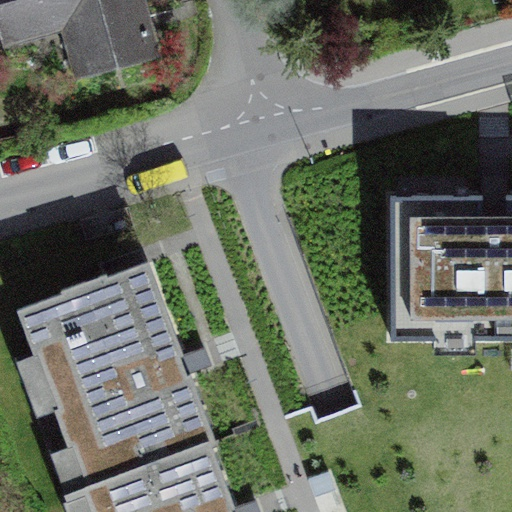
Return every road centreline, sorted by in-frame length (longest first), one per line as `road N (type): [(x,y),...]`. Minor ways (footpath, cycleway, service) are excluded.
road 1 (residential): [(265,119),(0,191)]
road 2 (residential): [(511,64),(265,119)]
road 3 (residential): [(265,119),(227,0)]
